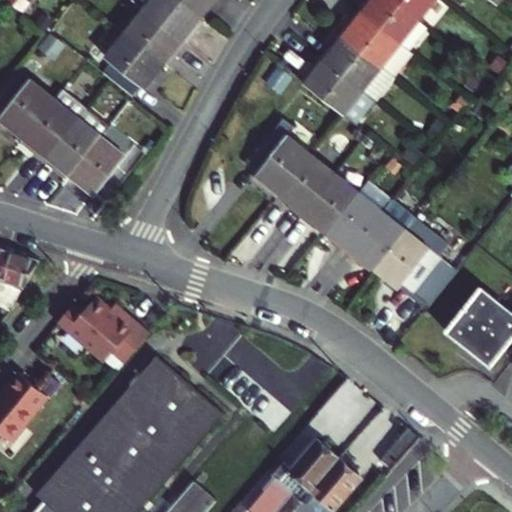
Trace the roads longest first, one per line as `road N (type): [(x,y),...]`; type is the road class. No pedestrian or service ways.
road 1 (residential): [(481,448),(319,319),(138,257)]
road 2 (residential): [(138,257),(226,75),(274,0)]
road 3 (residential): [(96,244),(0,371)]
